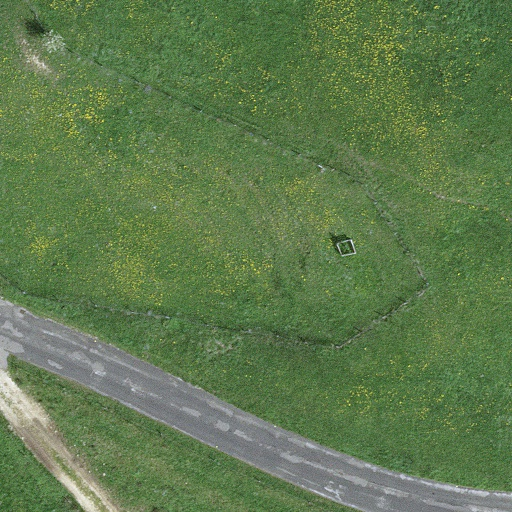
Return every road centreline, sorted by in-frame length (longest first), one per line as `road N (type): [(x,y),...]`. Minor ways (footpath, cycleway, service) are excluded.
road 1 (tertiary): [(470,511),(316,470),(0,328)]
road 2 (track): [(0,379),(101,511)]
